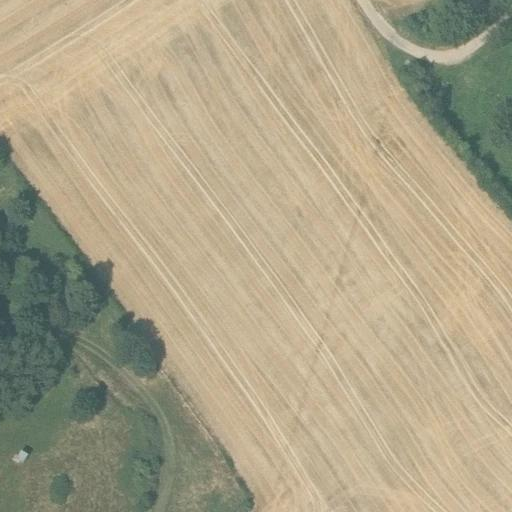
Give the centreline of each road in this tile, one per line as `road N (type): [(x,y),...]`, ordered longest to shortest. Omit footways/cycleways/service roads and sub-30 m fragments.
road 1 (track): [(0,297),(71,330),(154,401),(170,430),(172,470),(161,511)]
road 2 (track): [(363,0),(390,38),(421,54),(448,58),(511,25)]
